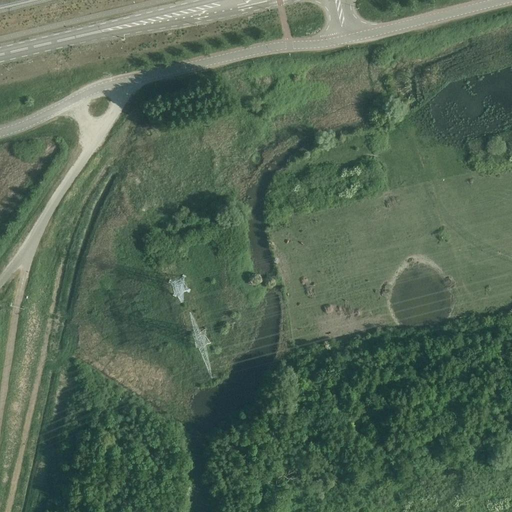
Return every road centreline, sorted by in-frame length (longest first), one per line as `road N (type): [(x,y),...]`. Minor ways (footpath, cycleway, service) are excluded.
road 1 (track): [(511,251),(466,225),(443,196),(428,148),(380,73),(383,56),(422,34),(423,21)]
road 2 (unclassified): [(0,54),(231,0)]
road 3 (unclassified): [(131,79),(348,38)]
road 4 (unclassified): [(25,248),(131,79)]
road 5 (tertiary): [(348,38),(511,0)]
road 6 (unclassified): [(0,136),(131,79)]
